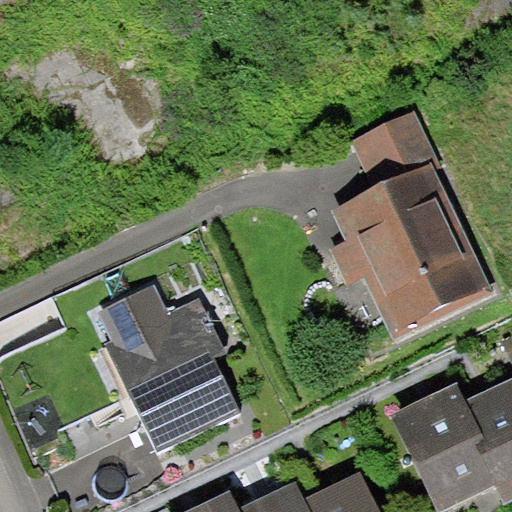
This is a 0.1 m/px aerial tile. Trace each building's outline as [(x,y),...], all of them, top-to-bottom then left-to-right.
[(487,295),(409,126),(355,151),(376,198),(334,218),(349,250),(337,255),(348,280),(362,274),(392,339),(487,295)] [(158,455),(237,421),(188,308),(110,342),(158,455)] [(508,508),(511,505),(511,389),(464,412),(501,493),(508,508)] [(437,511),(458,511),(501,493),(464,412),(455,394),(396,421),(437,511)] [(372,511),(358,483),(300,511),(372,511)] [(298,511),(290,494),(253,511),(298,511)] [(230,511),(226,503),(207,511),(230,511)]
